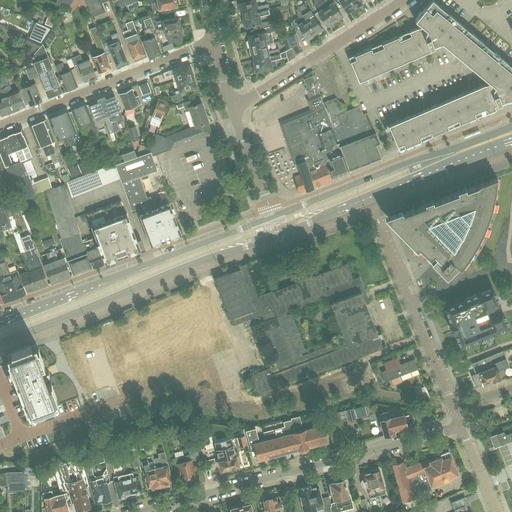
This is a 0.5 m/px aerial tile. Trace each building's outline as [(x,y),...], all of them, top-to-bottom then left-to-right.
[(124,0),(85,0),(92,16),(105,11),(102,3),(109,0),(116,0),(119,6),(125,3),(124,0)] [(160,10),(167,8),(177,6),(176,4),(177,4),(175,0),(145,0),(146,3),(158,0),(160,10)] [(275,2),(268,3),(257,6),(255,0),(254,0),(239,4),(241,12),(243,11),(244,15),(270,9),(269,8),(276,7),(275,2)] [(329,26),(335,22),(320,0),(314,0),(317,4),(315,6),(318,12),(326,26),(328,24),(329,26)] [(333,2),(329,5),(328,3),(326,0),(320,0),(335,22),(341,19),(340,17),(342,16),(333,2)] [(356,9),(349,0),(338,0),(347,12),(349,11),(350,13),(356,9)] [(511,65),(433,0),(431,0),(415,20),(422,25),(418,27),(349,57),(359,82),(432,50),(430,47),(435,45),(442,42),(489,82),(486,83),(478,86),(388,125),(399,149),(496,108),(494,105),(509,98),(511,100),(511,65)] [(349,0),(356,9),(362,5),(360,4),(363,2),(361,0),(349,0)] [(310,10),(308,11),(304,4),(298,7),(301,12),(315,35),(321,31),(320,30),(322,28),(310,10)] [(60,18),(65,11),(60,7),(59,9),(55,14),(60,18)] [(310,39),(315,35),(301,12),(298,7),(298,8),(296,10),(298,13),(297,14),(302,22),(298,24),(295,20),(293,21),(296,32),(301,29),(306,38),(308,37),(310,39)] [(244,27),(254,25),(261,23),(259,16),(271,13),(270,9),(244,15),(244,19),(242,19),(244,27)] [(163,14),(150,16),(154,27),(155,30),(158,29),(158,30),(163,28),(166,35),(166,36),(167,39),(168,40),(169,42),(173,40),(175,42),(177,43),(180,42),(181,40),(182,37),(180,30),(181,29),(179,16),(164,19),(163,14)] [(45,24),(52,28),(58,20),(49,15),(45,24)] [(161,52),(151,28),(154,27),(149,16),(141,19),(145,29),(144,29),(148,39),(142,42),(149,57),(161,52)] [(145,53),(139,37),(132,20),(127,22),(128,25),(126,26),(128,30),(123,32),(133,58),(134,57),(136,58),(139,57),(140,55),(145,53)] [(35,23),(30,37),(42,42),(50,30),(35,23)] [(105,24),(97,28),(99,34),(108,30),(105,24)] [(250,40),(248,41),(250,48),(267,44),(273,43),(271,32),(275,31),(274,25),(265,27),(266,30),(258,32),(258,34),(249,36),(250,40)] [(107,54),(103,44),(96,28),(91,30),(99,52),(97,52),(93,53),(92,55),(98,72),(99,71),(101,72),(105,71),(105,69),(110,67),(106,57),(108,56),(107,54)] [(127,60),(123,51),(121,46),(122,46),(117,33),(112,35),(113,40),(103,44),(107,54),(111,53),(116,65),(118,64),(119,65),(122,63),(122,62),(127,60)] [(292,47),(299,45),(295,33),(285,38),(289,49),(292,47)] [(54,38),(49,35),(46,40),(45,42),(48,44),(49,45),(54,38)] [(43,45),(42,42),(28,36),(22,46),(29,50),(26,57),(30,58),(32,56),(42,45),(43,45)] [(167,41),(161,44),(164,51),(170,49),(167,41)] [(254,59),(280,53),(279,48),(268,51),(267,44),(250,48),(252,56),(253,56),(254,59)] [(62,92),(48,57),(43,45),(42,45),(32,56),(48,97),(62,92)] [(286,51),(287,57),(288,61),(296,56),(292,47),(289,49),(286,51)] [(270,61),(281,58),(280,53),(254,59),(253,59),(254,63),(253,63),(255,72),(269,69),(269,68),(272,67),(270,61)] [(97,77),(91,63),(89,58),(82,61),(80,54),(71,57),(75,66),(78,65),(85,82),(89,80),(90,80),(97,77)] [(77,85),(74,76),(71,70),(66,72),(62,62),(55,65),(59,76),(57,77),(59,82),(61,81),(65,90),(77,85)] [(177,80),(194,75),(192,67),(190,68),(189,64),(173,69),(177,80)] [(34,66),(25,69),(29,79),(38,76),(34,66)] [(12,94),(9,86),(5,75),(0,77),(1,82),(13,111),(25,106),(19,91),(12,94)] [(194,75),(177,80),(179,88),(174,90),(176,94),(170,96),(171,100),(176,102),(183,100),(181,92),(187,90),(196,87),(195,83),(196,82),(194,75)] [(321,95),(315,83),(313,77),(303,81),(307,88),(305,89),(310,100),(321,95)] [(0,111),(2,116),(13,111),(1,82),(0,82),(0,89),(3,97),(0,98),(0,111)] [(22,88),(29,105),(42,99),(35,83),(22,88)] [(139,104),(139,102),(137,97),(135,97),(132,89),(126,91),(125,90),(120,92),(121,93),(120,94),(126,109),(133,106),(135,112),(140,110),(138,104),(139,104)] [(120,110),(117,102),(113,93),(102,97),(112,126),(114,131),(119,129),(116,120),(123,117),(120,110)] [(329,118),(323,102),(321,95),(310,100),(314,111),(285,123),(288,131),(286,132),(288,138),(290,137),(293,144),(290,145),(295,158),(296,157),(297,162),(302,174),(294,177),(298,189),(299,193),(332,180),(331,177),(349,170),(333,128),(341,125),(337,115),(329,118)] [(110,133),(114,131),(112,126),(102,97),(89,102),(96,119),(103,116),(110,133)] [(363,114),(360,106),(358,106),(346,111),(344,105),(336,98),(323,102),(329,118),(337,115),(341,125),(333,128),(349,170),(381,157),(376,144),(380,142),(367,112),(363,114)] [(167,102),(158,99),(151,121),(152,125),(158,127),(167,102)] [(212,133),(208,122),(201,102),(195,105),(193,99),(184,102),(186,108),(189,107),(196,126),(178,132),(179,136),(187,133),(194,130),(198,139),(212,133)] [(96,130),(89,113),(86,104),(71,109),(78,125),(88,121),(92,132),(96,130)] [(76,132),(72,120),(68,111),(58,114),(71,145),(76,143),(72,134),(76,132)] [(66,147),(71,145),(58,114),(49,118),(57,139),(62,138),(66,147)] [(54,141),(50,129),(46,119),(38,123),(53,162),(58,160),(54,152),(50,142),(54,141)] [(49,164),(53,162),(38,123),(30,126),(38,147),(42,145),(49,164)] [(135,125),(128,127),(132,141),(139,139),(135,125)] [(32,156),(25,139),(21,129),(0,137),(0,153),(18,199),(51,187),(47,176),(30,183),(21,160),(32,156)] [(478,129),(464,135),(466,138),(480,133),(478,129)] [(100,138),(97,130),(92,133),(93,137),(94,140),(95,140),(100,138)] [(194,130),(187,133),(190,142),(198,139),(194,130)] [(178,132),(172,135),(177,147),(183,144),(179,136),(178,132)] [(156,133),(155,136),(162,152),(171,149),(166,137),(167,137),(156,133)] [(187,133),(179,136),(183,144),(190,142),(187,133)] [(167,137),(166,137),(171,149),(177,147),(172,135),(167,137)] [(155,136),(150,149),(151,151),(152,156),(162,152),(155,136)] [(151,151),(150,149),(140,146),(136,157),(151,151)] [(125,161),(136,157),(133,149),(122,153),(125,161)] [(136,157),(125,161),(115,164),(116,168),(131,211),(137,209),(139,214),(151,246),(163,241),(163,240),(169,238),(169,239),(181,234),(169,203),(160,207),(156,198),(148,201),(140,177),(158,170),(152,156),(151,151),(136,157)] [(9,178),(0,156),(0,171),(3,180),(9,178)] [(77,164),(82,175),(90,171),(91,171),(87,160),(78,164),(77,164)] [(116,168),(115,164),(114,163),(66,182),(68,187),(116,168)] [(80,173),(76,164),(68,168),(71,177),(80,173)] [(391,217),(390,217),(422,250),(420,253),(427,259),(437,270),(448,281),(460,268),(461,268),(461,267),(469,257),(472,258),(476,252),(473,250),(477,244),(483,231),(487,233),(489,226),(486,224),(490,215),(492,208),(495,209),(497,201),(494,200),(496,190),(497,178),(466,189),(458,192),(433,201),(425,204),(391,217)] [(87,251),(84,243),(83,243),(64,184),(46,190),(61,238),(60,238),(69,265),(73,275),(95,267),(88,250),(87,251)] [(126,255),(140,250),(126,212),(121,200),(106,206),(106,207),(103,208),(103,207),(87,213),(105,263),(120,257),(119,257),(126,254),(126,255)] [(0,222),(3,230),(11,226),(3,206),(0,207),(0,222)] [(0,230),(3,230),(0,222),(0,292),(3,301),(26,293),(17,270),(11,273),(8,266),(2,250),(0,250),(0,230)] [(31,280),(35,289),(49,284),(30,234),(21,238),(26,251),(21,253),(29,271),(28,272),(31,280)] [(95,241),(95,239),(84,243),(87,251),(88,250),(95,267),(104,263),(101,254),(98,247),(95,241)] [(71,275),(68,266),(64,257),(59,259),(56,250),(47,253),(50,262),(44,264),(51,283),(71,275)] [(265,257),(260,259),(267,278),(272,276),(265,257)] [(384,347),(377,329),(376,329),(366,303),(369,302),(361,280),(359,277),(353,279),(347,263),(333,267),(333,268),(277,289),(277,288),(267,291),(257,294),(253,283),(246,264),(238,267),(238,269),(215,278),(230,318),(233,325),(274,309),(277,316),(261,322),(277,365),(252,375),(259,395),(384,347)] [(35,289),(31,280),(28,272),(20,274),(27,292),(35,289)] [(508,325),(497,297),(493,289),(494,289),(493,288),(492,289),(481,293),(479,294),(479,292),(477,293),(465,298),(463,299),(464,300),(462,301),(455,304),(454,304),(447,307),(445,308),(446,309),(451,321),(451,322),(449,324),(452,331),(454,331),(455,331),(456,333),(456,332),(461,344),(460,344),(461,346),(463,345),(462,345),(469,342),(470,342),(471,342),(471,341),(478,339),(479,338),(480,339),(481,339),(494,333),(494,334),(495,333),(495,332),(496,331),(507,326),(507,327),(509,326),(508,325)] [(94,341),(77,348),(80,355),(79,358),(83,368),(86,369),(88,375),(102,369),(105,376),(111,373),(109,366),(122,360),(122,361),(135,356),(137,362),(147,358),(145,352),(157,346),(157,345),(170,340),(173,346),(180,343),(177,337),(191,331),(188,326),(189,323),(185,313),(182,312),(179,304),(162,312),(163,313),(159,315),(158,314),(150,317),(150,319),(146,320),(145,317),(139,320),(138,318),(132,321),(131,321),(132,325),(124,328),(123,324),(122,325),(121,326),(121,325),(115,328),(116,330),(110,332),(111,335),(108,337),(106,336),(99,339),(98,341),(95,342),(94,341)] [(7,354),(9,359),(8,359),(9,364),(12,372),(15,379),(16,384),(18,389),(19,389),(21,396),(22,396),(22,398),(26,409),(28,408),(29,412),(33,410),(34,412),(54,405),(53,403),(57,401),(56,398),(57,397),(53,388),(56,387),(54,384),(56,383),(52,375),(49,376),(48,372),(46,368),(49,367),(46,359),(45,359),(44,356),(42,357),(38,347),(37,348),(35,344),(34,344),(34,343),(11,351),(12,353),(7,354)] [(495,381),(499,379),(500,377),(501,376),(501,375),(500,375),(498,370),(509,366),(503,350),(471,363),(476,373),(472,375),(472,377),(476,386),(482,384),(492,380),(493,380),(495,381)] [(414,359),(400,364),(398,357),(383,362),(386,370),(381,371),(385,381),(418,369),(414,359)] [(426,398),(430,396),(425,386),(415,390),(418,396),(426,398)] [(353,407),(346,409),(349,422),(357,420),(353,407)] [(381,420),(385,435),(394,432),(398,431),(398,428),(406,426),(406,425),(412,423),(412,422),(413,421),(413,420),(413,419),(413,418),(412,417),(412,416),(411,415),(410,414),(409,414),(403,415),(403,414),(403,412),(402,412),(401,412),(400,412),(399,412),(398,412),(397,412),(396,412),(396,413),(395,413),(394,414),(393,414),(389,415),(388,412),(379,414),(381,420)] [(256,428),(246,431),(253,456),(257,455),(258,460),(299,449),(301,451),(307,449),(308,447),(328,441),(323,425),(322,420),(316,422),(318,426),(303,430),(295,433),(293,424),(267,431),(269,439),(259,442),(256,428)] [(194,426),(196,436),(203,435),(201,425),(194,426)] [(497,434),(501,445),(511,440),(511,437),(510,433),(505,435),(504,432),(497,434)] [(495,447),(501,445),(497,434),(490,437),(495,447)] [(189,450),(197,448),(194,436),(186,439),(189,450)] [(235,457),(233,448),(239,447),(240,449),(248,447),(245,436),(231,439),(215,443),(220,461),(219,461),(221,470),(229,468),(230,469),(239,467),(236,456),(235,457)] [(101,449),(105,462),(112,460),(108,447),(101,449)] [(456,468),(449,451),(440,455),(441,457),(430,461),(429,459),(406,469),(404,462),(393,465),(404,502),(415,498),(413,491),(431,485),(432,487),(446,481),(445,480),(458,474),(457,472),(457,471),(458,471),(458,470),(457,469),(457,468),(456,468)] [(155,464),(160,486),(161,486),(163,486),(166,486),(167,484),(168,484),(168,482),(172,481),(164,452),(158,453),(160,460),(154,461),(154,462),(155,464)] [(196,476),(190,455),(190,454),(172,459),(176,473),(179,472),(181,480),(182,480),(185,481),(188,481),(189,478),(196,476)] [(94,477),(89,456),(81,459),(87,480),(89,479),(91,486),(95,503),(103,501),(105,502),(110,501),(111,499),(106,482),(104,474),(94,477)] [(134,467),(140,466),(137,456),(132,458),(134,467)] [(154,461),(148,462),(148,460),(141,461),(148,487),(152,486),(152,488),(154,487),(155,488),(159,488),(159,486),(160,486),(155,464),(154,462),(154,461)] [(73,463),(65,465),(69,481),(72,491),(77,510),(90,506),(87,496),(89,495),(87,487),(85,488),(83,478),(77,479),(73,463)] [(64,465),(57,467),(61,480),(63,490),(70,489),(67,479),(64,465)] [(380,470),(379,470),(378,469),(371,470),(372,472),(363,474),(365,480),(362,481),(364,487),(366,486),(368,492),(370,497),(377,495),(377,496),(386,493),(384,488),(380,470)] [(125,474),(131,495),(142,492),(137,471),(132,472),(125,474)] [(7,472),(7,483),(25,483),(25,472),(7,472)] [(119,498),(131,495),(125,474),(118,476),(113,477),(119,498)] [(350,494),(348,495),(344,479),(341,477),(337,478),(335,481),(335,482),(330,483),(335,502),(331,503),(331,506),(330,506),(330,508),(331,511),(332,511),(333,511),(353,507),(350,494)] [(304,511),(316,511),(315,508),(323,506),(324,510),(330,508),(330,506),(331,506),(331,503),(329,496),(328,496),(328,497),(321,499),(318,485),(316,486),(312,487),(310,488),(310,486),(298,489),(304,511)] [(52,490),(43,492),(48,511),(68,511),(69,511),(66,499),(68,499),(66,492),(53,495),(52,490)] [(276,496),(271,498),(271,496),(265,498),(263,500),(266,511),(283,511),(281,501),(278,502),(276,496)] [(436,497),(418,505),(419,509),(437,501),(436,497)] [(467,511),(465,506),(468,504),(465,497),(451,502),(454,509),(454,511),(467,511)] [(366,498),(360,500),(362,510),(368,508),(366,498)] [(243,505),(231,508),(232,511),(252,511),(250,504),(249,504),(249,502),(242,504),(243,505)]
